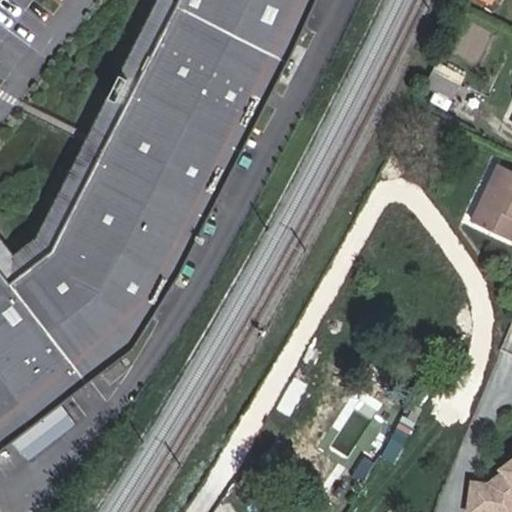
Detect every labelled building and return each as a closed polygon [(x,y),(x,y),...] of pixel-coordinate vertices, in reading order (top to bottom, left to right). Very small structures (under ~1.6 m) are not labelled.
[(0,269),(0,450),(135,345),(181,273),(248,143),(255,146),(257,142),(250,138),(295,52),(317,0),(167,0),(37,237),(9,281),(0,269)] [(0,269),(9,281),(37,237),(167,0),(151,0),(26,230),(8,257),(0,246),(0,269)] [(454,99),(464,71),(437,62),(428,91),(454,99)] [(511,237),(511,169),(499,164),(472,220),(511,239),(511,237)] [(119,361),(105,372),(113,382),(128,371),(119,361)] [(511,511),(511,460),(501,470),(504,473),(490,485),(474,482),(469,511),(511,511)]
